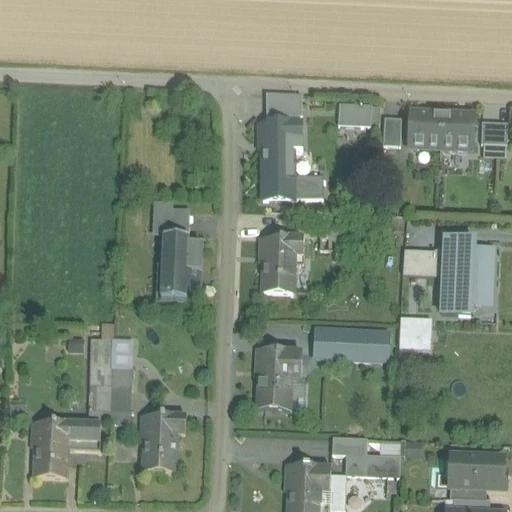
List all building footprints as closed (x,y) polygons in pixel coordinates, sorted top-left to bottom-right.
[(302,100),(266,98),(267,121),(302,121),(302,100)] [(371,110),(339,108),(338,130),(370,131),(371,110)] [(409,151),(440,153),(442,117),(410,116),(409,151)] [(475,119),(442,117),(440,153),(473,154),(475,119)] [(402,124),(384,122),(383,150),(400,151),(402,124)] [(302,126),(276,126),(276,128),(258,128),(258,145),(262,145),(262,204),(294,204),(294,181),(294,180),(295,180),(295,166),(293,166),(293,154),(302,153),(302,126)] [(508,128),(482,127),(481,149),(507,150),(508,128)] [(323,181),(294,181),(294,204),(323,203),(323,181)] [(172,206),(153,205),(153,239),(162,239),(163,239),(189,240),(189,215),(172,214),(172,206)] [(376,232),(320,230),(320,254),(341,255),(341,249),(376,250),(376,232)] [(189,240),(163,239),(160,302),(186,303),(186,294),(189,294),(189,297),(200,298),(202,247),(191,247),(191,249),(188,249),(189,240)] [(280,243),(261,242),(260,258),(264,258),(263,296),(293,297),(294,268),(303,268),(304,242),(280,241),(280,243)] [(475,244),(445,243),(442,319),(471,320),(472,297),(491,298),(493,253),(474,252),(475,244)] [(437,256),(404,255),(403,280),(436,281),(437,256)] [(431,332),(400,331),(399,353),(430,354),(431,332)] [(388,338),(338,335),(318,335),(317,346),(316,346),(316,361),(387,365),(388,338)] [(101,426),(110,427),(114,344),(92,343),(89,426),(101,426)] [(133,344),(114,344),(110,427),(130,428),(133,344)] [(301,356),(276,355),(276,357),(257,356),(256,372),(260,373),(258,411),(289,412),(290,383),(299,383),(301,356)] [(161,418),(161,420),(142,419),(141,437),(145,437),(143,475),(174,476),(176,438),(185,438),(186,419),(161,418)] [(52,427),(33,426),(33,443),(37,443),(35,481),(66,482),(67,454),(67,444),(76,445),(77,426),(52,425),(52,427)] [(89,426),(77,426),(76,445),(67,444),(67,454),(100,455),(101,427),(89,426)] [(366,444),(331,443),(331,458),(346,459),(366,459),(366,444)] [(388,461),(346,459),(345,479),(388,481),(388,461)] [(502,462),(458,460),(457,474),(451,474),(450,491),(486,493),(504,494),(505,477),(502,477),(502,462)] [(331,470),(304,469),(304,471),(286,471),(286,488),(290,488),(288,511),(328,511),(330,479),(331,470)] [(345,479),(330,479),(328,511),(344,511),(346,479),(345,479)] [(486,493),(450,492),(450,504),(486,505),(486,493)]
